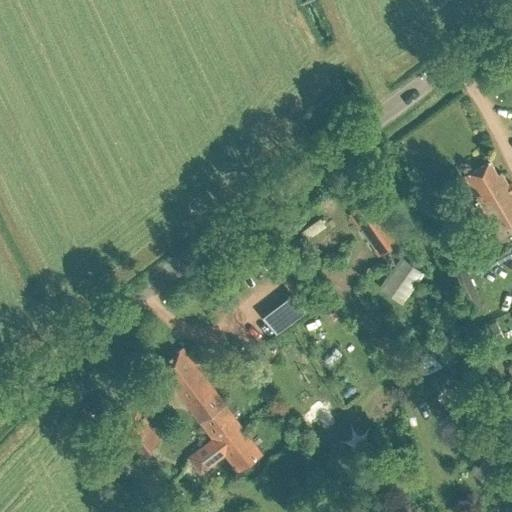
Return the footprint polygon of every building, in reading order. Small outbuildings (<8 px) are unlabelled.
[(497,172),(489,159),(464,175),(496,227),(511,217),(511,189),(500,170),(497,172)] [(368,194),(347,209),(368,238),(389,223),(368,194)] [(460,196),(451,203),(463,216),(472,209),(460,196)] [(435,202),(432,210),(440,214),(443,206),(435,202)] [(397,302),(418,271),(400,259),(379,290),(397,302)] [(478,298),(465,267),(452,273),(465,304),(478,298)] [(479,326),(489,346),(505,338),(495,319),(479,326)] [(183,344),(158,363),(212,436),(188,455),(200,472),(225,453),(238,470),(262,452),(211,385),(213,384),(183,344)] [(110,422),(136,456),(159,439),(133,405),(110,422)] [(457,424),(473,432),(481,417),(466,409),(457,424)] [(479,464),(493,472),(502,456),(487,448),(479,464)]
